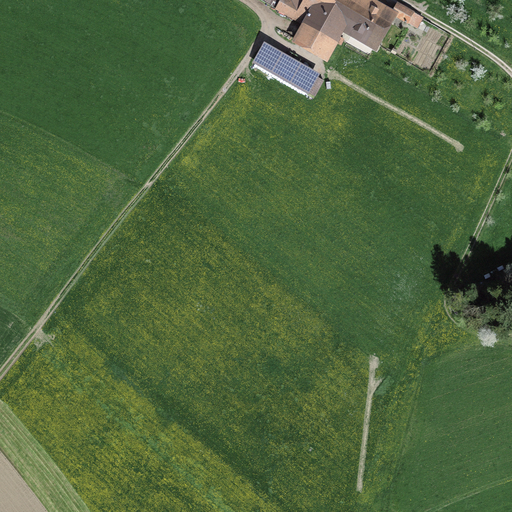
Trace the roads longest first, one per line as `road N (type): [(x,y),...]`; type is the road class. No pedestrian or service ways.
road 1 (track): [(0,373),(241,68)]
road 2 (track): [(511,154),(448,296)]
